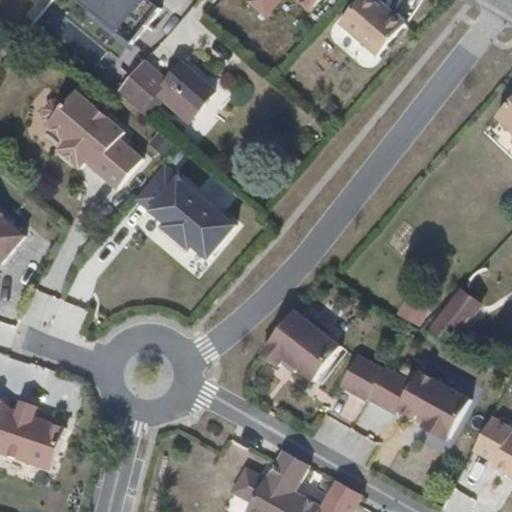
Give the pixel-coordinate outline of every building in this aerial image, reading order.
[(147,0),(79,0),(120,33),(147,0)] [(248,0),(265,16),(279,0),(296,0),(310,12),(321,0),(248,0)] [(403,22),(391,10),(386,16),(373,4),(369,0),(354,0),(334,23),(372,57),(403,22)] [(386,16),(391,10),(379,0),(377,0),(373,4),(386,16)] [(144,58),(111,92),(144,119),(162,100),(186,122),(213,91),(180,60),(165,76),(144,58)] [(41,118),(46,122),(43,126),(63,142),(55,151),(77,169),(82,163),(85,160),(92,166),(90,169),(115,189),(140,158),(116,139),(121,132),(71,92),(59,106),(54,102),(47,102),(40,111),(41,118)] [(511,100),(497,116),(511,130),(511,100)] [(158,133),(151,147),(168,156),(175,143),(158,133)] [(85,160),(82,163),(90,169),(92,166),(85,160)] [(159,163),(132,198),(162,222),(159,226),(186,248),(189,244),(205,256),(233,222),(159,163)] [(0,265),(1,267),(25,239),(1,219),(3,217),(0,214),(0,265)] [(462,290),(433,328),(444,336),(472,299),(462,290)] [(458,344),(487,304),(476,296),(447,336),(458,344)] [(406,302),(399,314),(421,326),(428,314),(406,302)] [(293,308),(261,352),(262,353),(278,365),(281,361),(284,357),(297,367),(315,380),(341,344),(293,308)] [(369,399),(385,370),(357,354),(340,385),(368,401),(369,399)] [(297,367),(284,357),(281,361),(294,371),(297,367)] [(385,370),(369,399),(398,415),(400,410),(417,420),(419,415),(428,420),(424,427),(450,441),(451,439),(452,439),(474,400),(422,371),(415,384),(386,368),(385,370)] [(19,413),(12,411),(0,400),(0,453),(52,471),(66,430),(35,419),(19,413)] [(23,402),(19,413),(35,419),(39,408),(23,402)] [(511,433),(508,431),(491,463),(511,474),(511,433)] [(267,476),(246,511),(319,511),(322,508),(320,507),(295,492),(309,466),(283,452),(269,478),(267,476)] [(322,508),(319,511),(352,511),(362,496),(336,481),(322,508)]
